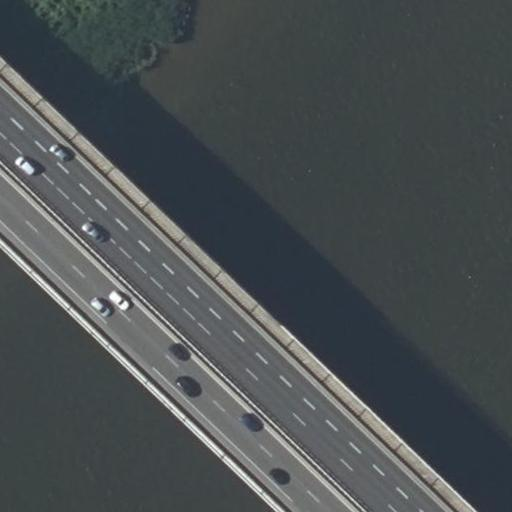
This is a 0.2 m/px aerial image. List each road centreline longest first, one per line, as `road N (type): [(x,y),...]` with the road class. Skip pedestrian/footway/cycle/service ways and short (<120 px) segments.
road 1 (trunk): [(411,511),(0,118)]
road 2 (trunk): [(0,195),(330,511)]
